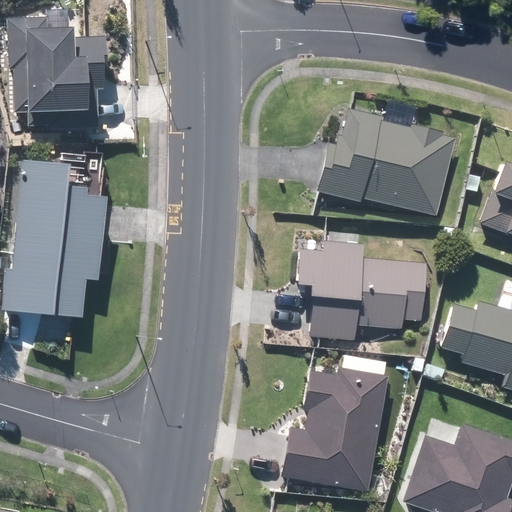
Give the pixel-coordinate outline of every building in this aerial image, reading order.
[(33,12),(0,12),(0,63),(1,64),(3,107),(15,106),(16,121),(36,120),(36,124),(85,122),(84,85),(90,85),(89,63),(92,63),(91,31),(60,32),(60,22),(33,23),(33,12)] [(323,147),(314,185),(437,210),(455,125),(344,112),(334,135),(323,147)] [(511,162),(498,157),(473,223),(511,237),(511,162)] [(62,165),(16,163),(12,264),(2,264),(0,309),(78,312),(80,276),(96,276),(99,194),(80,194),(81,182),(62,181),(62,165)] [(328,251),(301,251),(295,276),(306,290),(306,333),(349,336),(354,321),(386,321),(419,312),(421,260),(354,256),(352,244),(328,243),(328,251)] [(511,302),(477,292),(473,306),(454,300),(440,344),(462,351),(460,358),(505,372),(501,384),(511,387),(511,302)] [(365,478),(375,378),(303,370),(304,426),(287,424),(283,470),(365,478)] [(511,436),(465,419),(459,440),(421,436),(400,498),(445,511),(508,511),(509,509),(511,490),(509,463),(511,453),(511,436)]
